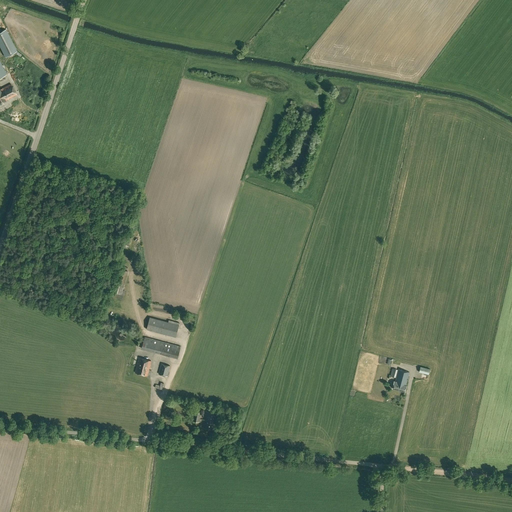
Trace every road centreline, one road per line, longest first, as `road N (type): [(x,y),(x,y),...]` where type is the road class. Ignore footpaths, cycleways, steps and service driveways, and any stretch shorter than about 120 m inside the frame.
road 1 (unclassified): [(383,511),(382,467),(0,425)]
road 2 (unclassified): [(0,246),(84,0)]
road 3 (track): [(382,467),(511,480)]
